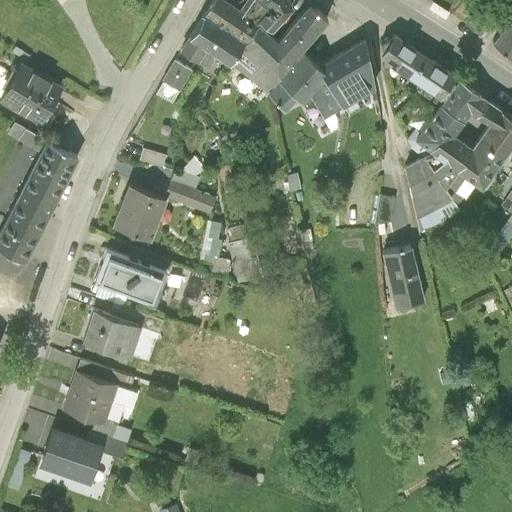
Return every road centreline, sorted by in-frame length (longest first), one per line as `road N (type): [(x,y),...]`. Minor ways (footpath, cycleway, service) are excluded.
road 1 (unclassified): [(0,444),(92,167),(190,0)]
road 2 (tertiary): [(373,0),(511,90)]
